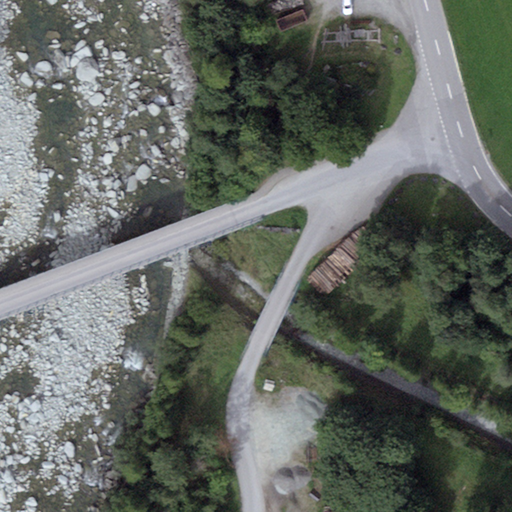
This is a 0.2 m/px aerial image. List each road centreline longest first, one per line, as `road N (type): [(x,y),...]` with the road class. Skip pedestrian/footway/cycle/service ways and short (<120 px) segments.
road 1 (residential): [(0,304),(458,123)]
road 2 (tertiary): [(458,123),(425,0)]
